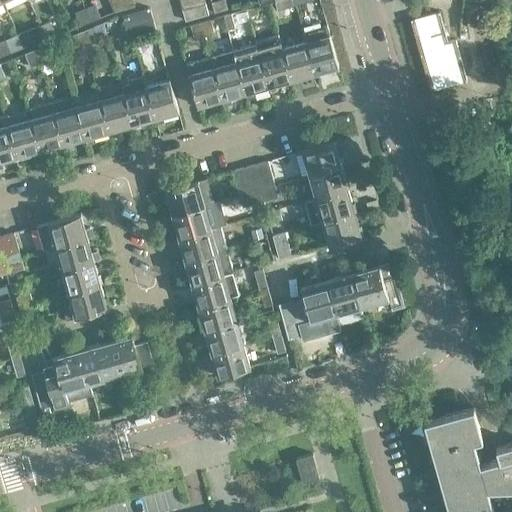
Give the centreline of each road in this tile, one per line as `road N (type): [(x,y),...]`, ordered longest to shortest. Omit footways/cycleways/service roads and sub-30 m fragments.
road 1 (unclassified): [(0,483),(378,376),(414,357),(443,309),(429,229)]
road 2 (residential): [(199,138),(387,82)]
road 3 (residential): [(134,157),(167,291),(138,306)]
road 4 (residential): [(429,229),(271,278)]
road 5 (unclassified): [(429,229),(387,82)]
road 6 (residential): [(199,138),(156,0)]
road 7 (residential): [(138,306),(98,168)]
